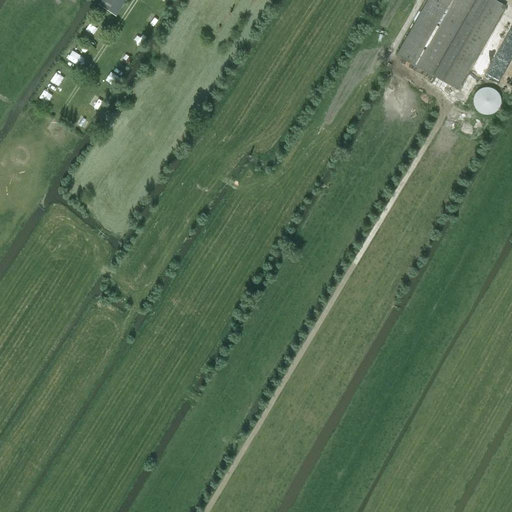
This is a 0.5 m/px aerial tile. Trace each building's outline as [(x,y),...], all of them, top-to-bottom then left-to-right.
[(117,14),(126,0),(100,0),(99,3),(117,14)] [(428,0),(397,55),(432,75),(457,89),(505,6),(495,0),(428,0)] [(90,23),(84,31),(93,36),(98,27),(90,23)] [(491,66),(486,76),(511,89),(511,29),(492,67),(491,66)] [(66,60),(78,63),(80,54),(69,51),(66,60)] [(53,72),(49,80),(60,85),(63,77),(53,72)] [(487,117),(503,100),(485,84),(469,101),(487,117)] [(44,91),(36,101),(44,106),(52,96),(44,91)]
